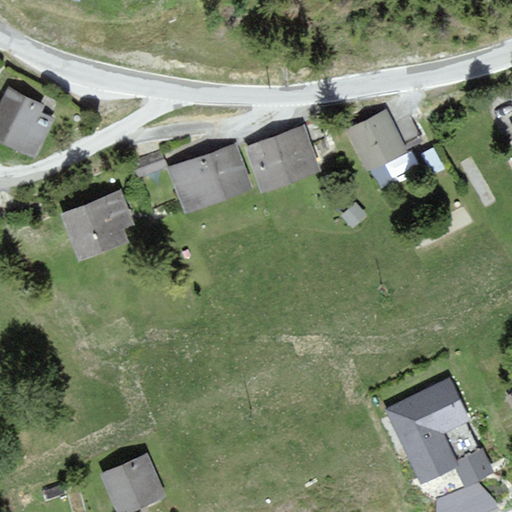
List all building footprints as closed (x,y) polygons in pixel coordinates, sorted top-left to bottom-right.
[(60,114),(5,87),(0,97),(0,139),(38,159),(60,114)] [(407,150),(386,109),(346,129),(367,171),(407,150)] [(321,173),(305,126),(245,147),(262,194),(321,173)] [(239,145),(168,169),(183,213),(254,190),(239,145)] [(168,165),(161,149),(131,162),(138,178),(168,165)] [(135,224),(121,190),(59,214),(78,262),(130,242),(125,229),(135,224)] [(367,216),(355,202),(340,215),(353,229),(367,216)] [(471,420),(450,378),(384,409),(420,484),(459,466),(456,460),(443,433),(471,420)] [(494,471),(482,447),(456,460),(468,483),(494,471)] [(151,452),(100,475),(116,511),(133,511),(170,495),(151,452)] [(478,482),(436,499),(436,511),(484,511),(500,506),(478,482)]
